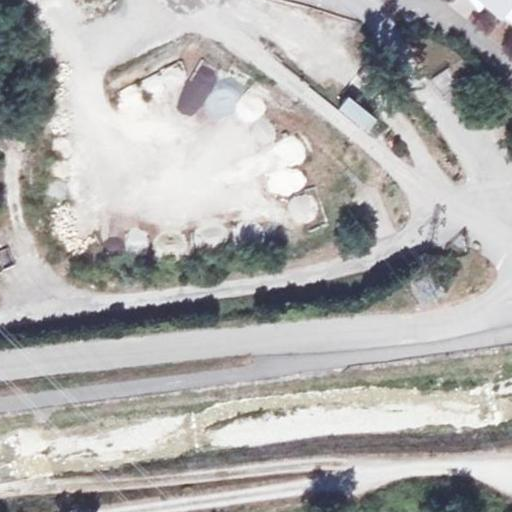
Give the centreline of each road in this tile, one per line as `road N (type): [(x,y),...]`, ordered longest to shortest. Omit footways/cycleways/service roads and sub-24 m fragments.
road 1 (unclassified): [(0,369),(384,319),(511,294)]
road 2 (track): [(511,471),(491,464),(119,511)]
